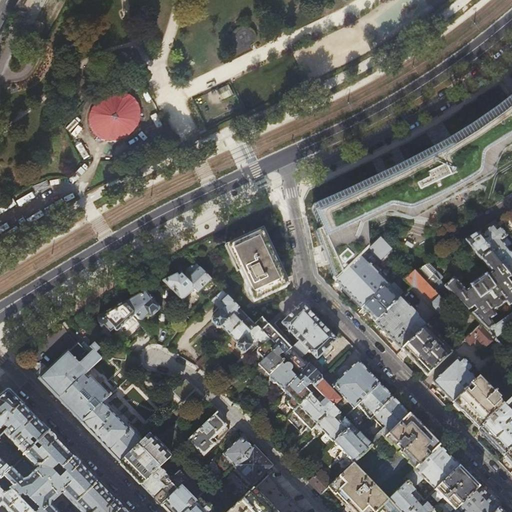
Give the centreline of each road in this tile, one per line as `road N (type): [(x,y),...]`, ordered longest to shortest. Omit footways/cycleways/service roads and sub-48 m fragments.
road 1 (residential): [(511,492),(308,277),(284,157)]
road 2 (tertiary): [(284,157),(140,226),(29,293)]
road 3 (tertiary): [(511,18),(409,93),(284,157)]
road 4 (residential): [(0,358),(146,511)]
